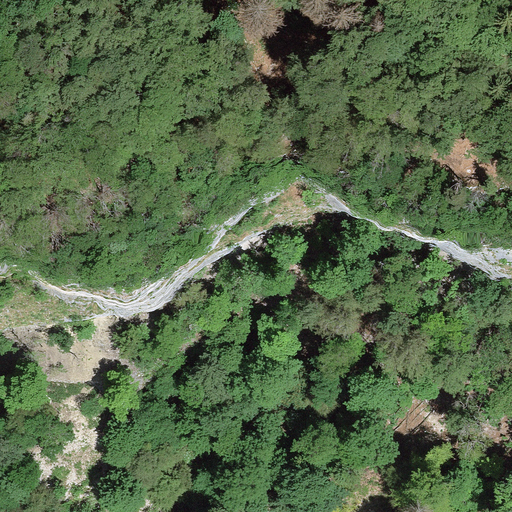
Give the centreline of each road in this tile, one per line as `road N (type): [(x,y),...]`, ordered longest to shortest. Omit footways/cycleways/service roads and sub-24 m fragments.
road 1 (track): [(199,0),(177,80),(147,134),(80,171),(0,199)]
road 2 (track): [(511,83),(343,0)]
